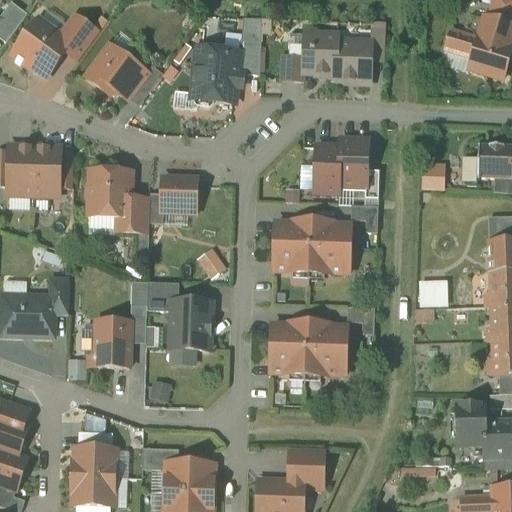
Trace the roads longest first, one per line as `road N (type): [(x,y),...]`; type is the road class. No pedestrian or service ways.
road 1 (residential): [(236,424),(244,157)]
road 2 (residential): [(244,157),(152,154),(78,122),(65,126),(0,107)]
road 3 (residential): [(428,119),(309,114),(244,157)]
road 4 (residential): [(50,395),(150,424),(236,424)]
